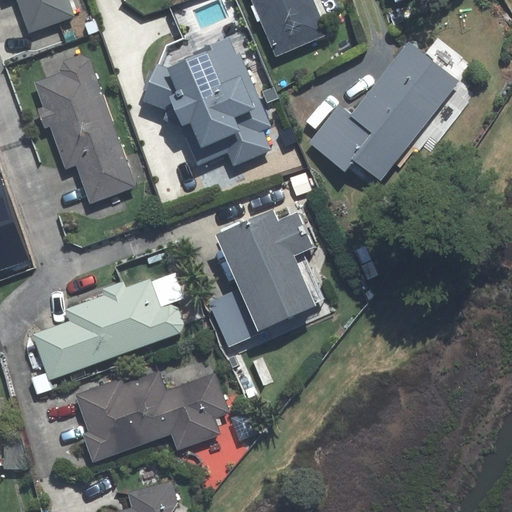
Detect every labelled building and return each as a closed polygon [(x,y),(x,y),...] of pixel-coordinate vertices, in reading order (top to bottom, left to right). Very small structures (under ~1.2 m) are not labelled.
[(26,0),(37,29),(82,14),(77,0),(26,0)] [(261,0),(284,53),(336,31),(323,0),(261,0)] [(101,17),(91,21),(95,32),(105,28),(101,17)] [(346,103),(318,138),(356,167),(366,156),(391,175),(468,78),(419,39),(360,114),(346,103)] [(186,128),(194,125),(208,160),(230,152),(236,166),(272,152),(266,137),(273,135),(237,42),(172,68),(185,102),(177,105),(186,128)] [(68,71),(43,80),(51,104),(47,105),(54,124),(59,122),(74,166),(84,163),(97,200),(143,183),(98,57),(88,52),(72,57),(67,68),(68,71)] [(268,161),(273,177),(305,167),(301,151),(268,161)] [(0,270),(30,260),(0,173),(0,270)] [(273,332),(271,329),(330,303),(308,254),(328,245),(312,210),(292,219),(287,208),(230,232),(254,286),(215,303),(235,349),(273,332)] [(361,249),(367,262),(378,257),(371,244),(361,249)] [(39,335),(56,381),(187,334),(192,324),(187,309),(176,305),(167,308),(157,279),(134,288),(131,281),(109,290),(111,296),(72,310),(76,321),(39,335)] [(85,392),(98,428),(92,430),(102,458),(180,430),(185,447),(228,431),(223,414),(237,409),(223,370),(174,388),(168,369),(133,382),(130,375),(85,392)] [(27,434),(11,434),(12,466),(35,466),(27,434)] [(179,478),(137,489),(141,505),(111,511),(178,511),(185,500),(179,478)]
